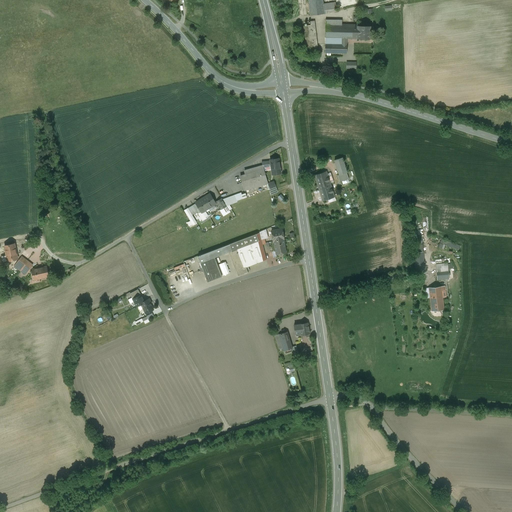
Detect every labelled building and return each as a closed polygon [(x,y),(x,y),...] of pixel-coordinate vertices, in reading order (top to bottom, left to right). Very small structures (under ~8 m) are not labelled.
[(322,0),(308,0),(310,15),(324,13),(323,4),(322,0)] [(336,3),(323,4),(324,13),(337,12),(336,3)] [(311,25),(304,26),(307,51),(318,50),(315,21),(310,21),(311,25)] [(342,25),(326,24),(326,37),(342,38),(347,38),(358,38),(358,26),(359,26),(359,25),(342,25)] [(359,26),(358,26),(358,38),(370,38),(371,26),(359,26)] [(347,38),(342,38),(341,44),(326,43),(325,53),(347,53),(347,38)] [(279,159),(270,160),(270,161),(271,167),(272,170),(280,169),(279,159)] [(345,160),(337,163),(343,183),(351,180),(345,160)] [(263,166),(244,171),(245,175),(241,176),(245,190),(264,185),(262,178),(266,176),(263,168),(263,166)] [(334,196),(326,172),(315,176),(323,200),(334,196)] [(210,194),(195,203),(196,203),(201,212),(201,213),(206,210),(205,209),(212,205),(212,206),(216,203),(210,194)] [(234,195),(222,200),(226,206),(237,202),(236,200),(234,195)] [(222,200),(221,198),(216,201),(221,209),(226,206),(222,200)] [(193,205),(188,208),(192,215),(197,212),(193,205)] [(192,215),(188,208),(184,210),(193,225),(197,223),(195,219),(192,215)] [(282,229),(271,231),(273,241),(274,241),(283,239),(284,239),(282,229)] [(260,236),(230,248),(233,254),(251,247),(251,248),(262,244),(262,243),(260,236)] [(283,239),(274,241),(276,255),(286,253),(283,239)] [(459,249),(461,245),(441,239),(440,243),(459,249)] [(15,244),(5,246),(8,260),(18,258),(17,252),(16,248),(16,249),(15,244)] [(262,244),(251,248),(259,267),(254,268),(254,269),(268,263),(262,244)] [(228,249),(199,260),(201,266),(208,285),(223,280),(216,261),(230,256),(239,279),(248,276),(249,276),(251,274),(249,270),(254,268),(259,267),(251,248),(251,247),(233,254),(230,248),(228,249)] [(423,252),(415,252),(415,253),(414,253),(415,271),(416,271),(416,272),(424,272),(423,252)] [(25,264),(19,260),(14,266),(20,270),(25,264)] [(199,260),(185,265),(187,271),(201,266),(199,260)] [(30,268),(25,264),(20,270),(26,275),(30,268)] [(47,266),(33,269),(35,279),(49,276),(47,266)] [(448,269),(437,270),(438,280),(449,279),(448,269)] [(445,286),(429,288),(432,311),(444,309),(443,296),(446,296),(445,286)] [(140,311),(144,309),(144,308),(148,306),(141,294),(133,298),(140,311)] [(148,306),(144,308),(144,309),(149,318),(157,314),(154,308),(155,307),(153,303),(148,306)] [(307,323),(294,325),(295,335),(309,333),(307,323)] [(286,332),(278,335),(281,344),(282,344),(289,342),(286,332)] [(289,342),(282,344),(283,348),(284,349),(283,350),(291,348),(291,347),(289,342)] [(297,345),(291,347),(291,348),(293,356),(300,353),(297,345)]
